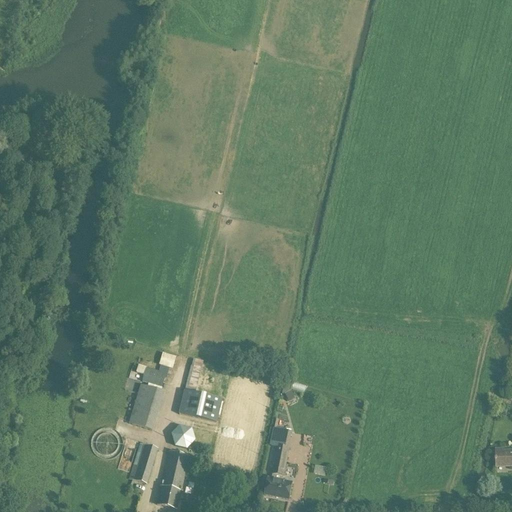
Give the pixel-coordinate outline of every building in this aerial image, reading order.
[(65,168),(41,164),(39,176),(63,180),(65,168)] [(0,176),(0,193),(8,198),(15,186),(0,176)] [(14,234),(9,255),(10,255),(13,250),(14,249),(19,250),(20,242),(15,241),(15,240),(14,234)] [(175,359),(163,355),(160,365),(172,369),(175,359)] [(197,389),(204,361),(193,359),(186,387),(197,389)] [(165,375),(146,370),(142,384),(148,386),(147,389),(160,393),(165,375)] [(163,394),(160,393),(147,389),(140,387),(128,425),(151,432),(163,394)] [(291,392),(285,394),(290,403),(295,401),(291,392)] [(221,403),(184,393),(178,416),(215,426),(221,403)] [(189,431),(178,429),(171,437),(174,447),(184,449),(192,442),(189,431)] [(146,486),(157,450),(139,445),(128,480),(146,486)] [(288,450),(277,448),(275,458),(277,458),(274,475),(273,480),(270,479),(266,496),(290,501),(293,484),(282,482),(283,477),(288,450)] [(497,468),(511,467),(511,452),(505,452),(504,450),(496,451),(496,454),(493,454),(493,459),(496,459),(497,468)] [(176,511),(188,458),(169,453),(156,506),(176,511)] [(316,466),(315,473),(325,475),(327,467),(316,466)]
